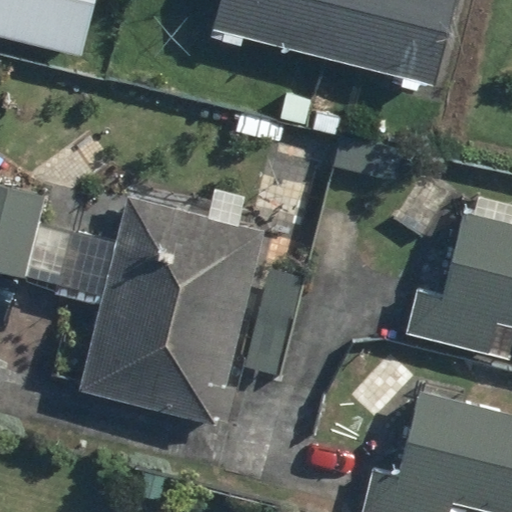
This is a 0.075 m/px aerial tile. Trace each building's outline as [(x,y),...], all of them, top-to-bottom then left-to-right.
[(0,0),(0,32),(80,51),(91,0),(0,0)] [(209,0),(203,25),(435,78),(452,0),(209,0)] [(116,193),(72,383),(214,416),(258,226),(116,193)] [(511,219),(455,207),(435,292),(407,285),(396,331),(498,354),(505,323),(511,324),(511,219)] [(511,511),(511,411),(413,389),(393,474),(364,468),(354,508),(372,511),(438,511),(442,497),(511,511)]
